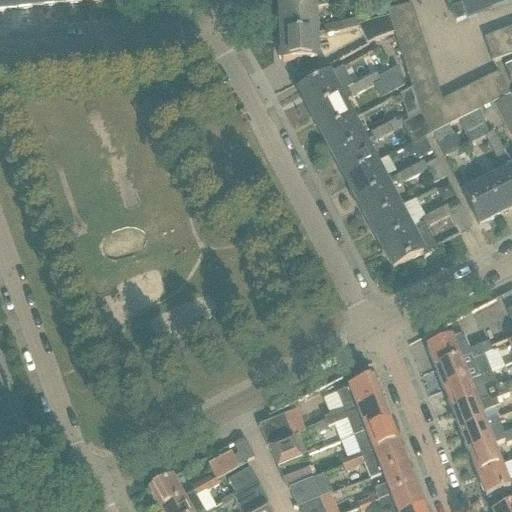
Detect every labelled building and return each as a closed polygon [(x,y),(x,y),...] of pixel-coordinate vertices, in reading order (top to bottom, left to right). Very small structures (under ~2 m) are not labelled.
[(5,0),(6,10),(7,10),(15,9),(16,11),(16,10),(31,9),(32,9),(32,7),(31,7),(30,0),(5,0)] [(279,0),(280,12),(314,10),(314,11),(326,8),(325,0),(279,0)] [(501,6),(498,0),(487,0),(491,10),(501,6)] [(390,26),(415,18),(410,6),(386,12),(387,17),(390,26)] [(450,9),(455,23),(466,19),(460,6),(450,9)] [(314,35),(314,11),(314,10),(280,12),(281,37),(314,35)] [(387,17),(369,23),(358,28),(359,30),(367,45),(375,41),(393,35),(390,26),(387,17)] [(390,26),(393,35),(394,38),(418,30),(415,18),(390,26)] [(357,22),(342,25),(343,29),(340,30),(341,34),(359,30),(358,28),(357,22)] [(343,29),(342,25),(324,29),(326,37),(341,34),(340,30),(343,29)] [(422,42),(418,30),(394,38),(398,50),(422,42)] [(511,55),(511,43),(507,31),(496,35),(504,58),(511,55)] [(314,35),(281,37),(282,48),(278,48),(278,60),(282,60),(282,62),(315,61),(314,35)] [(504,58),(496,35),(484,39),(493,63),(504,58)] [(426,54),(422,42),(398,50),(402,62),(426,54)] [(430,66),(426,54),(402,62),(406,74),(430,66)] [(430,66),(406,74),(410,85),(434,77),(430,66)] [(398,69),(389,74),(378,79),(380,83),(383,82),(390,95),(404,88),(398,69)] [(498,74),(487,79),(498,102),(510,96),(498,74)] [(363,88),(365,92),(380,83),(378,79),(376,75),(363,82),(365,86),(363,88)] [(329,77),(298,93),(310,115),(341,99),(329,77)] [(438,89),(434,77),(410,85),(412,91),(414,97),(438,89)] [(498,102),(487,79),(476,85),(487,107),(498,102)] [(365,86),(363,82),(348,91),(352,98),(365,92),(363,88),(365,86)] [(476,85),(465,90),(476,113),(478,112),(487,107),(476,85)] [(438,89),(414,97),(419,113),(442,102),(438,89)] [(476,113),(465,90),(454,96),(465,119),(476,113)] [(454,96),(442,102),(419,113),(420,114),(421,116),(431,136),(436,133),(448,127),(458,122),(465,119),(454,96)] [(511,102),(510,98),(494,107),(510,138),(511,136),(511,102)] [(341,99),(310,115),(322,137),(352,121),(341,99)] [(465,119),(458,122),(470,145),(484,137),(491,150),(495,148),(497,151),(501,148),(493,133),(489,135),(478,112),(476,113),(465,119)] [(400,119),(386,127),(388,131),(385,132),(387,136),(401,129),(400,119)] [(352,121),(322,137),(334,160),(364,143),(352,121)] [(388,131),(386,127),(371,135),(375,143),(387,136),(385,132),(388,131)] [(413,146),(425,139),(419,127),(406,134),(413,146)] [(432,135),(438,146),(453,138),(448,127),(436,133),(432,135)] [(457,136),(438,146),(443,157),(463,148),(457,136)] [(432,154),(426,142),(413,148),(419,160),(432,154)] [(364,143),(334,160),(345,182),(376,166),(364,143)] [(508,161),(501,148),(497,151),(495,148),(491,150),(499,166),(508,161)] [(436,161),(425,168),(427,171),(426,172),(433,185),(446,178),(436,161)] [(423,164),(409,171),(411,175),(408,177),(410,180),(423,173),(426,172),(427,171),(425,168),(423,164)] [(387,188),(376,166),(345,182),(357,204),(387,188)] [(408,182),(410,180),(408,177),(411,175),(409,171),(394,179),(398,187),(408,182)] [(511,180),(508,174),(486,185),(501,216),(511,210),(511,180)] [(501,216),(486,185),(463,197),(479,227),(501,216)] [(399,210),(387,188),(357,204),(369,226),(399,210)] [(459,207),(449,212),(450,215),(454,223),(460,234),(471,229),(459,207)] [(446,208),(431,216),(435,223),(450,215),(449,212),(446,208)] [(399,210),(369,226),(380,248),(411,232),(399,210)] [(411,232),(380,248),(392,271),(421,255),(424,259),(437,252),(425,229),(435,223),(431,216),(417,223),(419,227),(411,232)] [(451,340),(426,350),(435,371),(459,361),(470,357),(469,352),(462,336),(451,340)] [(488,344),(478,348),(482,358),(484,357),(492,354),(490,349),(488,344)] [(482,358),(478,348),(469,352),(470,357),(472,362),(482,358)] [(470,357),(459,361),(435,371),(443,393),(491,374),(484,357),(482,358),(472,362),(470,357)] [(498,391),(491,374),(443,393),(452,415),(488,401),(489,404),(489,405),(493,404),(499,401),(496,392),(498,391)] [(356,412),(381,403),(372,381),(348,390),(336,396),(343,413),(345,417),(357,413),(356,412)] [(505,388),(498,391),(496,392),(499,401),(509,398),(505,388)] [(3,399),(0,400),(0,423),(11,419),(10,419),(3,399)] [(488,401),(452,415),(460,436),(485,426),(480,416),(495,410),(493,404),(489,405),(489,404),(488,401)] [(357,413),(345,417),(347,422),(353,439),(365,434),(389,424),(381,403),(356,412),(357,413)] [(343,413),(333,417),(337,426),(347,422),(345,417),(343,413)] [(284,417),(258,427),(267,449),(268,448),(293,438),(284,417)] [(337,426),(333,417),(323,421),(327,430),(337,426)] [(11,419),(0,423),(0,445),(17,440),(10,420),(11,420),(11,419)] [(365,434),(353,439),(360,455),(361,460),(373,455),(397,445),(389,424),(365,434)] [(485,426),(460,436),(468,457),(493,448),(485,426)] [(511,444),(511,433),(511,434),(502,438),(506,447),(511,444)] [(293,438),(268,448),(276,469),(301,459),(293,438)] [(20,448),(17,440),(0,445),(0,469),(32,458),(28,445),(20,448)] [(243,465),(246,463),(254,459),(244,440),(233,446),(243,465)] [(373,455),(361,460),(363,465),(370,481),(382,477),(406,467),(397,445),(373,455)] [(493,448),(468,457),(477,478),(501,469),(493,448)] [(217,481),(238,469),(230,455),(209,467),(217,481)] [(360,455),(350,459),(354,469),(363,465),(361,460),(360,455)] [(354,469),(350,459),(340,463),(344,472),(354,469)] [(382,477),(386,487),(374,492),(377,499),(378,498),(380,503),(415,489),(406,467),(382,477)] [(510,491),(501,469),(477,478),(485,500),(510,491)] [(236,497),(258,484),(250,470),(228,482),(236,497)] [(308,470),(282,480),(287,491),(289,490),(312,480),(308,470)] [(201,484),(200,484),(205,494),(206,493),(215,488),(218,487),(215,482),(212,484),(210,479),(201,484)] [(159,511),(161,511),(183,500),(171,480),(148,493),(159,511)] [(312,480),(289,490),(297,510),(320,501),(316,489),(313,483),(312,480)] [(205,494),(200,484),(191,490),(193,494),(196,499),(205,494)] [(258,484),(236,497),(232,499),(239,511),(253,511),(268,504),(258,484)] [(415,489),(380,503),(382,508),(381,508),(382,511),(417,511),(423,510),(415,489)] [(193,494),(183,500),(161,511),(203,511),(196,499),(193,494)] [(377,499),(368,502),(372,511),(381,508),(382,508),(380,503),(378,498),(377,499)] [(325,511),(320,501),(297,510),(297,511),(325,511)] [(370,511),(372,511),(368,502),(359,506),(361,511),(370,511)]
